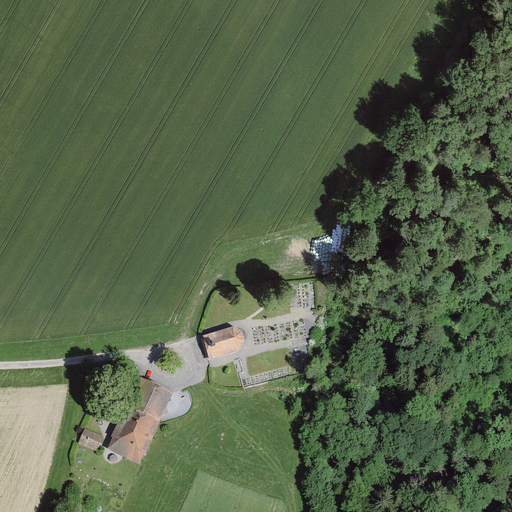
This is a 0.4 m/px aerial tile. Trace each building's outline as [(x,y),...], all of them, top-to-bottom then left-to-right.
[(333,254),(313,253),(312,271),(332,272),(333,254)] [(236,327),(205,336),(212,360),(243,350),(247,341),(245,332),(236,327)] [(173,393),(142,379),(129,407),(160,422),(173,393)] [(141,463),(160,422),(129,407),(109,449),(141,463)] [(101,439),(86,433),(82,444),(96,450),(101,439)]
